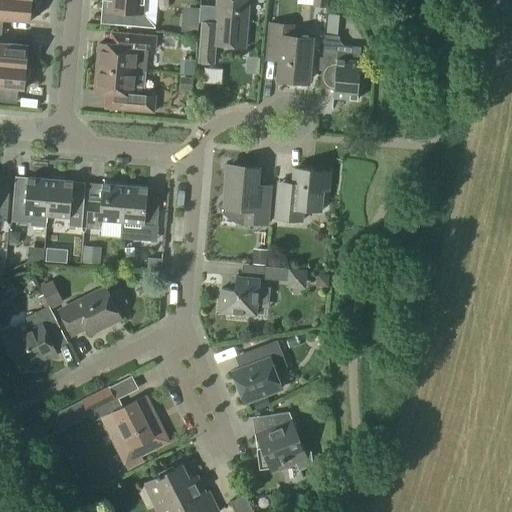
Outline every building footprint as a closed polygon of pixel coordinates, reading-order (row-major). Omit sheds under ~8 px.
[(35,9),(35,1),(25,0),(0,0),(0,31),(1,32),(3,20),(29,22),(30,14),(35,9)] [(106,0),(105,11),(114,12),(113,25),(153,29),(155,29),(157,0),(106,0)] [(243,48),(246,0),(216,0),(214,24),(201,23),(198,63),(212,64),(213,46),(243,48)] [(312,0),(312,7),(328,8),(328,0),(312,0)] [(196,21),(179,20),(178,32),(195,34),(196,21)] [(307,82),(310,41),(290,39),(291,26),(267,24),(265,48),(279,49),(277,79),(307,82)] [(0,44),(1,32),(0,31),(0,65),(30,69),(30,61),(26,56),(27,46),(0,44)] [(97,44),(95,68),(135,71),(137,49),(154,51),(156,37),(128,35),(110,33),(109,45),(97,44)] [(324,35),(323,51),(336,53),(335,60),(332,89),(332,98),(356,100),(357,89),(362,89),(364,73),(358,73),(359,62),(360,47),(344,46),(339,41),(339,36),(337,36),(325,35),(324,35)] [(29,76),(30,69),(0,65),(0,88),(23,90),(24,80),(29,76)] [(144,96),(146,72),(135,71),(95,68),(93,92),(105,93),(103,109),(152,113),(154,97),(144,96)] [(266,225),(268,203),(254,201),(256,170),(226,167),(223,207),(243,209),(242,223),(266,225)] [(327,191),(328,172),(292,169),(291,183),(277,182),(273,221),(302,223),(304,210),(319,212),(321,190),(327,191)] [(13,200),(11,222),(30,224),(30,227),(46,228),(46,221),(47,217),(45,217),(49,180),(26,178),(24,201),(13,200)] [(49,180),(45,217),(47,217),(68,218),(68,228),(81,229),(83,206),(69,205),(71,182),(49,180)] [(120,223),(123,187),(101,185),(100,195),(88,195),(87,207),(86,230),(98,230),(99,221),(120,223)] [(123,187),(120,223),(156,226),(157,213),(144,212),(146,189),(123,187)] [(0,222),(6,223),(8,197),(0,196),(0,222)] [(254,250),(253,264),(265,265),(267,251),(254,250)] [(269,258),(268,266),(278,267),(279,259),(269,258)] [(288,281),(306,283),(307,271),(289,269),(288,281)] [(245,319),(245,315),(255,316),(255,308),(257,287),(258,279),(241,277),(234,277),(233,290),(229,290),(220,289),(218,313),(229,314),(229,318),(245,319)] [(50,310),(63,303),(52,280),(40,287),(50,310)] [(106,293),(104,289),(58,311),(70,335),(84,328),(87,334),(119,319),(116,314),(125,310),(127,302),(122,292),(114,290),(106,293)] [(59,327),(48,307),(25,318),(27,322),(16,327),(11,326),(0,331),(0,345),(3,347),(6,346),(18,369),(53,351),(45,335),(59,327)] [(256,364),(239,370),(231,373),(242,403),(280,389),(273,372),(287,367),(277,341),(251,351),(256,364)] [(168,443),(147,402),(145,396),(134,402),(123,407),(119,399),(115,401),(109,388),(81,402),(88,417),(89,419),(96,421),(101,418),(123,465),(124,465),(127,471),(144,462),(141,456),(168,443)] [(303,453),(286,413),(272,415),(269,430),(255,437),(260,449),(256,450),(259,471),(268,469),(281,467),(281,464),(292,459),(297,472),(311,466),(309,452),(303,453)] [(174,470),(172,467),(158,473),(160,477),(144,485),(157,511),(217,511),(208,493),(205,494),(196,477),(187,482),(180,467),(174,470)] [(234,511),(252,511),(244,495),(230,503),(234,511)]
